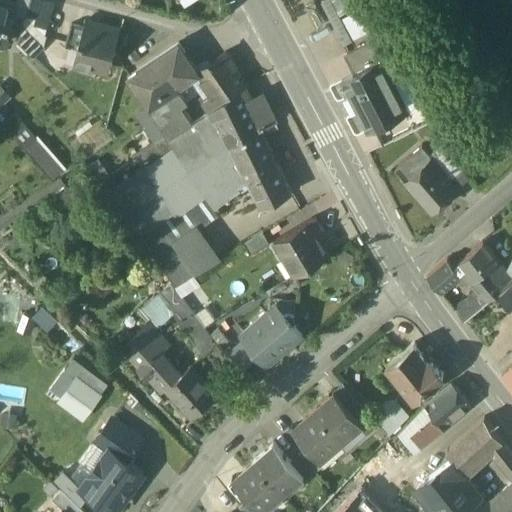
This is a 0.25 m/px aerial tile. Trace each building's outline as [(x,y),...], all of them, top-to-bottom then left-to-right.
[(353,0),(320,0),(341,43),(374,28),(362,4),(357,6),(353,0)] [(16,6),(0,1),(0,43),(5,45),(16,6)] [(119,31),(84,22),(83,26),(77,48),(72,67),(92,72),(93,68),(109,66),(119,31)] [(83,26),(72,23),(66,45),(77,48),(83,26)] [(43,47),(22,26),(18,43),(33,57),(43,47)] [(389,54),(379,36),(371,42),(380,62),(382,61),(381,60),(389,54)] [(178,42),(130,76),(150,106),(164,96),(160,91),(186,73),(184,70),(193,63),(178,42)] [(371,42),(345,55),(355,74),(380,62),(371,42)] [(246,83),(225,52),(197,70),(196,70),(198,73),(203,80),(217,102),(245,83),(246,83)] [(355,74),(343,81),(367,131),(407,112),(382,61),(380,62),(355,74)] [(193,63),(184,70),(186,73),(160,91),(164,96),(179,86),(198,73),(196,70),(197,70),(193,63)] [(198,73),(179,86),(188,100),(202,91),(197,84),(203,80),(198,73)] [(188,100),(183,103),(193,119),(212,106),(217,102),(203,80),(197,84),(202,91),(188,100)] [(252,97),(245,83),(241,87),(247,100),(252,97)] [(0,102),(9,95),(0,84),(0,102)] [(150,106),(149,106),(169,136),(186,124),(193,119),(183,103),(188,100),(179,86),(150,106)] [(247,100),(241,87),(217,102),(212,106),(249,181),(262,207),(292,193),(261,129),(247,100)] [(262,92),(252,97),(247,100),(261,129),(276,122),(262,92)] [(174,148),(144,169),(174,212),(177,216),(206,195),(215,208),(241,190),(239,187),(249,181),(212,106),(193,119),(186,124),(194,134),(174,148)] [(51,179),(64,168),(16,110),(3,121),(51,179)] [(169,136),(167,137),(174,148),(194,134),(186,124),(169,136)] [(422,146),(394,170),(406,183),(433,159),(422,146)] [(466,177),(455,158),(445,165),(458,185),(466,177)] [(433,159),(406,183),(429,210),(454,188),(443,174),(445,172),(433,159)] [(160,222),(174,212),(144,169),(112,192),(110,190),(108,192),(109,193),(107,195),(139,238),(160,222)] [(273,241),(294,276),(330,254),(316,232),(321,229),(314,217),(273,241)] [(198,274),(160,222),(139,238),(173,284),(175,287),(198,274)] [(261,235),(246,244),(252,253),(266,244),(261,235)] [(511,277),(506,271),(482,242),(453,266),(446,259),(427,276),(440,291),(454,278),(463,271),(471,280),(478,289),(454,308),(465,320),(499,290),(511,277)] [(465,285),(471,280),(463,271),(454,278),(460,285),(461,286),(463,286),(465,285)] [(511,277),(499,290),(510,303),(511,301),(511,277)] [(173,284),(129,324),(134,329),(134,330),(145,342),(146,342),(174,317),(205,358),(218,346),(175,287),(173,284)] [(285,315),(276,305),(241,336),(266,366),(302,335),(285,315)] [(294,316),(285,315),(293,325),(294,316)] [(145,342),(128,357),(146,378),(164,362),(146,342),(145,342)] [(421,352),(413,343),(387,365),(414,398),(443,374),(424,350),(421,352)] [(218,397),(191,367),(179,378),(164,362),(146,378),(156,389),(160,385),(192,420),(218,397)] [(511,367),(501,377),(511,388),(511,367)] [(62,401),(83,417),(98,397),(77,381),(62,401)] [(360,402),(343,383),(334,391),(350,410),(360,402)] [(453,383),(425,407),(443,428),(470,406),(453,383)] [(0,409),(21,411),(23,388),(0,386),(0,409)] [(333,393),(313,410),(341,442),(361,425),(362,423),(350,410),(334,391),(333,390),(332,391),(333,393)] [(397,401),(376,419),(389,434),(410,416),(397,401)] [(375,421),(360,402),(350,410),(362,423),(361,425),(365,430),(375,421)] [(425,407),(397,435),(413,454),(443,428),(425,407)] [(341,442),(313,410),(293,427),(292,426),(291,427),(308,447),(319,460),(321,459),(341,442)] [(485,418),(447,452),(454,460),(465,473),(492,450),(503,441),(485,418)] [(141,440),(112,419),(96,441),(109,450),(109,449),(126,461),(141,440)] [(511,452),(503,441),(492,450),(503,465),(511,457),(511,452)] [(290,462),(273,442),(272,444),(273,445),(253,462),(281,494),(301,477),(302,476),(290,462)] [(319,460),(308,447),(299,454),(315,472),(325,464),(321,459),(319,460)] [(109,450),(89,478),(95,482),(95,487),(91,493),(93,494),(91,497),(92,503),(98,507),(104,506),(106,503),(116,511),(143,473),(126,461),(109,449),(109,450)] [(315,472),(299,454),(290,462),(302,476),(301,477),(304,482),(315,472)] [(454,460),(421,488),(440,511),(480,511),(485,509),(460,477),(465,473),(454,460)] [(281,494),(253,462),(233,479),(232,478),(230,479),(248,499),(258,511),(259,511),(261,511),(281,494)] [(511,511),(511,483),(486,505),(492,511),(511,511)] [(337,511),(374,511),(379,508),(360,489),(337,511)] [(83,511),(61,490),(51,500),(62,511),(63,510),(64,511),(83,511)] [(259,511),(258,511),(248,499),(238,507),(242,511),(261,511),(259,511)]
